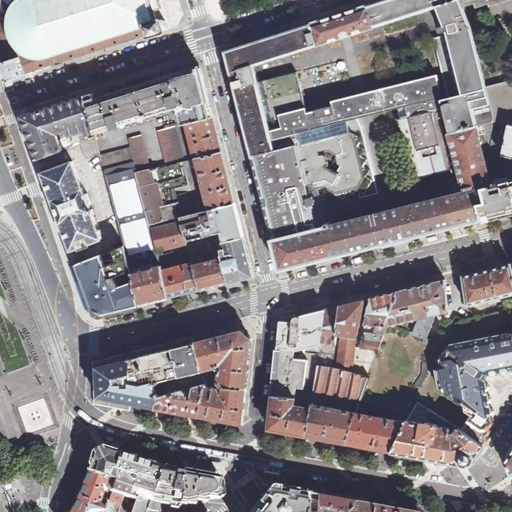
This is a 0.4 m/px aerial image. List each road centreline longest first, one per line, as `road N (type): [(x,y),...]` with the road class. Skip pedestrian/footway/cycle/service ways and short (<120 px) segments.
road 1 (residential): [(266,296),(205,33)]
road 2 (unclassified): [(511,235),(266,296)]
road 3 (residential): [(232,511),(254,435),(266,296)]
road 4 (unclassified): [(0,101),(205,33)]
road 5 (unclassified): [(266,296),(80,341)]
road 6 (unclassified): [(80,341),(0,180)]
road 7 (residential): [(52,511),(75,418),(80,341)]
